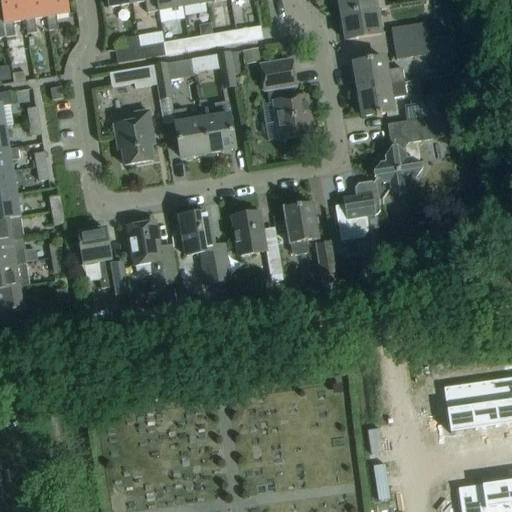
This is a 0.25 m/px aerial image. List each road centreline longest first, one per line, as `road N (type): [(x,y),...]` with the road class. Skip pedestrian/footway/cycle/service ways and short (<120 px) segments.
road 1 (residential): [(89,0),(93,41),(79,68),(98,194),(107,204),(332,162),(339,142),(320,35),(292,0)]
road 2 (residential): [(0,380),(387,322)]
road 3 (residential): [(387,322),(415,511)]
road 4 (residential): [(387,322),(511,303)]
